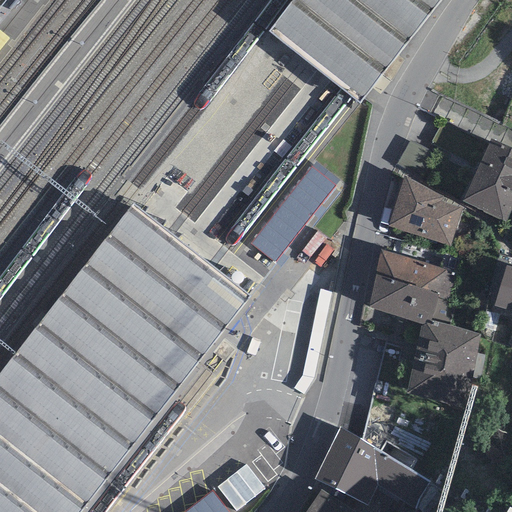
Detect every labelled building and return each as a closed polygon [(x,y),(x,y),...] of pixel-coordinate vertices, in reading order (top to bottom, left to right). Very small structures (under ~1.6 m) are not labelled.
[(304,63),(359,107),(443,0),(297,0),(269,36),(304,63)] [(477,145),(440,127),(432,144),(468,162),(477,145)] [(511,151),(490,142),(462,205),(506,224),(511,211),(511,151)] [(255,251),(280,269),(336,188),(311,170),(255,251)] [(404,179),(389,229),(450,247),(462,210),(441,204),(441,198),(404,179)] [(169,235),(134,207),(0,378),(0,511),(82,511),(251,299),(235,286),(169,235)] [(455,275),(382,254),(375,280),(438,297),(447,300),(455,275)] [(511,270),(506,269),(494,308),(511,313),(511,270)] [(430,324),(438,297),(375,280),(366,310),(422,326),(423,322),(430,324)] [(405,395),(464,409),(481,336),(430,324),(423,322),(422,326),(405,395)] [(340,430),(313,482),(369,509),(376,487),(416,510),(430,483),(340,430)] [(245,467),(217,488),(235,511),(236,511),(264,492),(245,467)] [(357,511),(320,490),(306,511),(357,511)] [(221,511),(216,503),(203,511),(221,511)]
